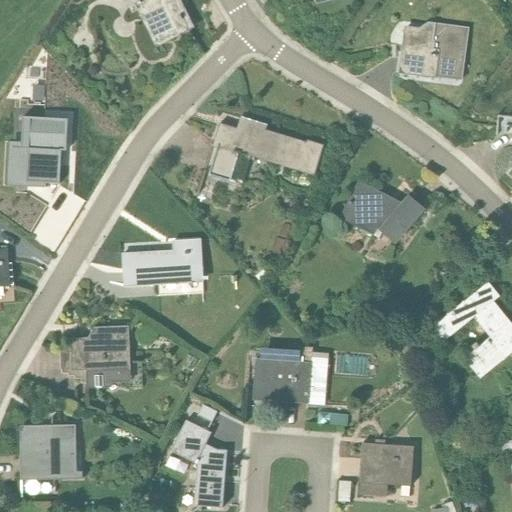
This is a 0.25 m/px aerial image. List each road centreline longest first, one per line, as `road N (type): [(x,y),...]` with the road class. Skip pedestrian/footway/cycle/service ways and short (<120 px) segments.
road 1 (residential): [(0,370),(123,161),(255,33)]
road 2 (residential): [(511,228),(447,160),(255,33)]
road 3 (residential): [(314,447),(257,443),(252,511)]
